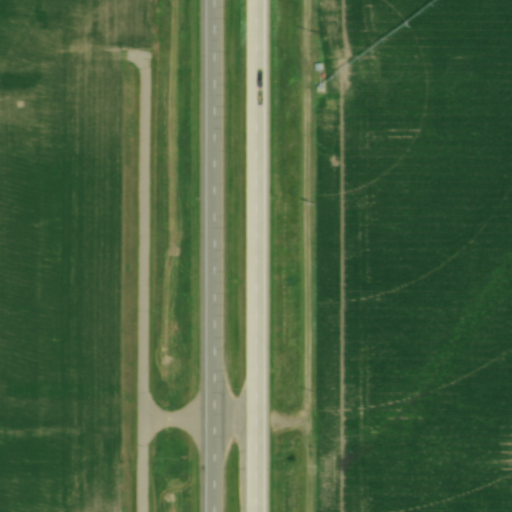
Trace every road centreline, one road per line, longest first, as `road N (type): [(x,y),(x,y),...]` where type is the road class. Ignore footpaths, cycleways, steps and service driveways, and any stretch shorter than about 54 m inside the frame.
road 1 (trunk): [(210,0),(210,511)]
road 2 (trunk): [(252,511),(252,0)]
